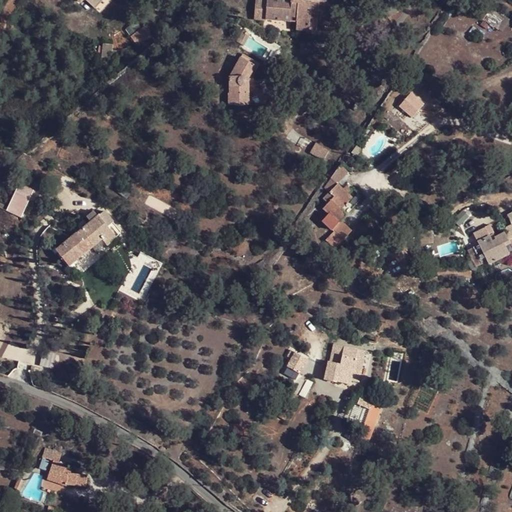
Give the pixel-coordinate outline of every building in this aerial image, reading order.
[(76,0),(82,5),(85,1),(96,10),(104,0),(76,0)] [(265,6),(253,5),(252,25),(264,26),(264,24),(295,26),(295,34),(315,35),(316,20),(327,20),(327,4),(316,3),(316,4),(303,4),(302,0),(289,0),(289,3),(265,2),(265,6)] [(502,31),(508,18),(489,9),(483,22),(502,31)] [(135,46),(152,36),(146,25),(129,35),(135,46)] [(102,43),(101,57),(111,58),(112,44),(102,43)] [(258,63),(243,55),(233,70),(230,76),(231,92),(225,92),(226,105),(249,104),(248,79),(258,63)] [(193,90),(189,98),(204,107),(208,98),(193,90)] [(329,152),(316,144),(311,153),(324,160),(329,152)] [(356,198),(348,180),(338,184),(340,189),(331,192),(334,203),(324,208),(329,220),(345,213),(341,204),(356,198)] [(4,208),(21,218),(36,191),(19,181),(4,208)] [(99,211),(68,236),(90,247),(102,238),(114,229),(99,211)] [(511,211),(507,213),(511,223),(502,228),(504,233),(494,238),(492,233),(487,235),(475,241),(477,244),(487,266),(508,256),(502,244),(511,239),(511,211)] [(471,232),(475,241),(487,235),(483,226),(471,232)] [(114,229),(102,238),(107,245),(119,236),(114,229)] [(90,247),(68,236),(56,246),(69,263),(90,247)] [(485,262),(477,244),(465,250),(474,268),(485,262)] [(352,380),(358,351),(335,346),(333,357),(335,358),(334,364),(329,363),(325,380),(350,385),(352,380)] [(366,352),(358,351),(352,380),(360,381),(366,352)] [(308,359),(297,354),(288,369),(298,374),(299,375),(308,359)] [(364,431),(361,439),(365,442),(368,443),(384,402),(376,398),(371,407),(361,404),(354,421),(365,425),(364,431)] [(41,433),(38,431),(33,429),(32,435),(35,436),(39,438),(41,433)] [(83,494),(85,481),(63,478),(65,471),(58,468),(60,460),(44,454),(40,462),(40,465),(51,469),(47,490),(83,494)]
